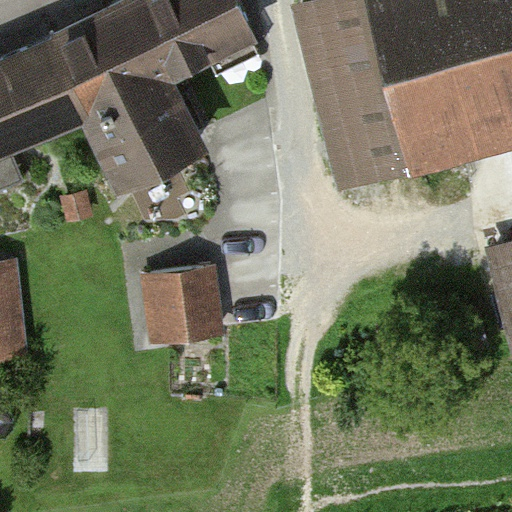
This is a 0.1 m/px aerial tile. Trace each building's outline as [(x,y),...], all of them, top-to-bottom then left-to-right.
[(238,0),(101,0),(0,48),(0,149),(85,109),(120,183),(212,140),(180,73),(256,37),(238,0)] [(511,133),(511,0),(335,0),(302,8),(343,175),(420,156),(511,133)] [(511,230),(497,234),(511,296),(511,230)] [(26,250),(0,250),(0,347),(29,347),(26,250)] [(222,254),(149,261),(156,333),(229,326),(222,254)]
